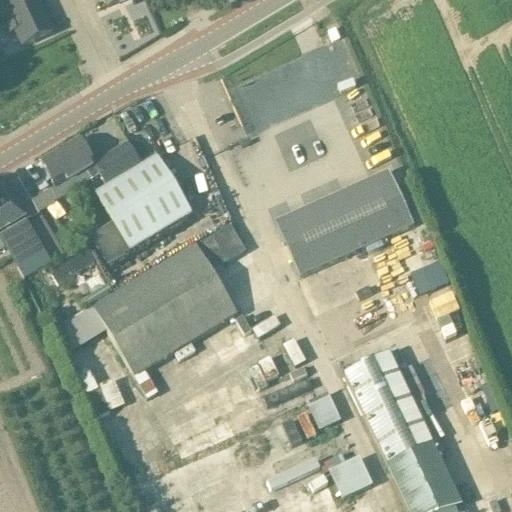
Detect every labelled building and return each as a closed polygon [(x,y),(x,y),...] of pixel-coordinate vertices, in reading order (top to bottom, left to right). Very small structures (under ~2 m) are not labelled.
[(0,0),(0,23),(2,28),(11,24),(22,48),(51,35),(35,0),(0,0)] [(103,0),(108,9),(126,0),(103,0)] [(78,142),(59,153),(80,189),(100,177),(105,186),(139,166),(127,145),(92,166),(78,142)] [(42,166),(37,169),(46,185),(51,182),(56,190),(50,193),(55,203),(80,189),(59,153),(40,163),(42,166)] [(108,266),(130,253),(131,254),(190,218),(154,160),(139,170),(105,190),(96,196),(113,225),(91,239),(108,266)] [(276,227),(289,257),(298,279),(413,229),(391,178),(276,227)] [(4,183),(0,185),(0,232),(25,218),(4,183)] [(47,195),(33,203),(39,214),(53,206),(53,205),(47,195)] [(229,229),(195,249),(211,274),(244,254),(229,229)] [(134,378),(236,317),(211,274),(195,249),(92,311),(134,378)] [(51,279),(58,291),(95,269),(88,257),(51,279)] [(436,270),(413,278),(432,327),(446,321),(445,318),(453,315),(436,270)] [(457,511),(458,511),(429,448),(387,356),(342,376),(386,467),(407,511),(457,511)] [(98,392),(87,371),(74,378),(84,398),(98,392)] [(489,387),(480,391),(492,417),(501,413),(489,387)] [(321,432),(339,423),(327,397),(308,405),(321,432)] [(291,421),(281,423),(286,448),(297,446),(291,421)] [(266,494),(297,480),(307,503),(326,494),(311,460),(261,482),(266,494)] [(342,501),(371,488),(359,462),(330,475),(342,501)]
